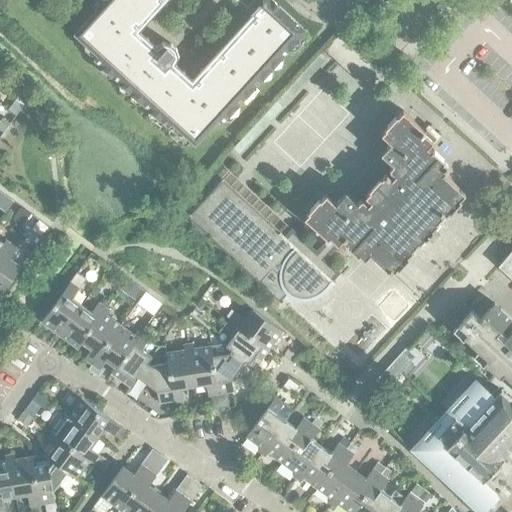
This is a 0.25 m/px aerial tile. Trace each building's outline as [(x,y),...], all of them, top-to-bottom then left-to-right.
[(97,0),(93,5),(97,9),(75,33),(85,42),(81,46),(182,138),(186,134),(195,143),(217,119),(222,123),(306,31),(272,0),(254,0),(246,9),(252,14),(192,78),(175,63),(179,56),(176,49),(171,43),(163,42),(157,46),(140,30),(167,0),(97,0)] [(426,129),(425,131),(403,110),(398,116),(397,115),(386,128),(387,128),(382,134),(391,143),(381,153),(393,164),(390,169),(390,170),(395,175),(392,178),(387,173),(382,178),(381,177),(381,178),(379,176),(368,188),(370,189),(369,190),(370,191),(365,196),(371,201),(368,204),(363,199),(362,200),(362,199),(358,203),(346,192),(336,203),(326,194),(321,199),(320,199),(309,211),(310,212),(305,218),(329,240),(317,252),(292,230),(286,237),(280,232),(223,179),(190,215),(188,213),(186,215),(281,303),(283,301),(281,300),(289,292),(292,294),(297,296),(301,297),(309,297),(314,295),(318,293),(322,290),(326,287),(330,281),(333,284),(335,282),(332,279),(338,272),(323,258),(337,244),(338,244),(343,239),(347,243),(346,244),(358,256),(359,255),(365,260),(371,253),(392,273),(397,268),(398,268),(410,256),(409,255),(414,250),(413,249),(419,242),(420,243),(425,238),(426,239),(434,230),(433,229),(438,223),(437,222),(443,216),(444,217),(449,212),(450,212),(461,200),(460,199),(465,194),(444,174),(450,167),(445,162),(445,161),(433,150),(432,151),(428,148),(430,146),(429,146),(436,138),(426,129)] [(2,118),(0,121),(0,130),(3,133),(10,123),(2,118)] [(240,153),(251,141),(245,135),(233,148),(240,153)] [(0,252),(8,242),(6,240),(3,244),(0,241),(0,252)] [(17,248),(9,243),(8,242),(0,252),(0,294),(21,266),(10,258),(17,248)] [(511,248),(498,266),(499,267),(511,278),(511,248)] [(70,282),(41,321),(60,334),(81,305),(71,298),(78,288),(85,279),(76,273),(70,282)] [(129,292),(135,284),(127,279),(122,286),(129,292)] [(81,305),(60,334),(78,348),(82,342),(107,308),(106,308),(98,302),(91,312),(81,305)] [(480,318),(465,304),(463,303),(451,316),(459,324),(453,330),(463,339),(465,338),(478,350),(473,356),(483,365),(485,363),(511,387),(511,347),(497,333),(511,318),(494,303),(480,318)] [(107,308),(82,342),(91,348),(84,358),(92,363),(120,324),(107,314),(110,311),(107,308)] [(235,312),(229,320),(268,348),(282,330),(253,308),(245,319),(235,312)] [(229,320),(224,327),(234,334),(226,344),(226,345),(245,360),(255,367),(268,348),(229,320)] [(120,324),(92,363),(99,369),(106,359),(115,366),(140,333),(137,331),(134,335),(120,324)] [(115,366),(111,372),(130,386),(134,381),(137,376),(148,362),(151,358),(152,357),(151,356),(141,349),(148,339),(141,333),(140,333),(115,366)] [(192,343),(188,344),(194,385),(206,383),(208,395),(209,395),(210,404),(218,403),(220,403),(211,345),(193,348),(192,343)] [(225,343),(211,345),(220,403),(235,401),(233,391),(231,379),(245,360),(226,345),(226,344),(225,343)] [(184,349),(166,352),(166,355),(167,362),(173,400),(175,400),(184,398),(182,387),(194,385),(188,344),(183,345),(184,349)] [(166,355),(166,352),(165,345),(159,346),(151,356),(152,357),(151,358),(166,355)] [(391,364),(400,372),(410,361),(402,353),(391,364)] [(148,362),(137,376),(147,383),(157,390),(159,402),(173,400),(167,362),(151,365),(148,362)] [(400,372),(391,364),(381,375),(390,383),(400,372)] [(299,385),(289,378),(283,385),(293,393),(299,385)] [(476,380),(445,413),(412,448),(481,511),(497,495),(481,480),(482,479),(483,480),(485,479),(484,478),(491,472),(503,459),(502,458),(503,456),(511,446),(511,400),(502,391),(501,390),(499,391),(500,391),(493,399),(491,398),(493,396),(476,380)] [(36,394),(31,400),(42,408),(46,401),(36,394)] [(275,396),(246,436),(261,446),(258,450),(262,453),(286,420),(293,410),(275,396)] [(67,409),(64,413),(97,437),(104,427),(114,435),(120,426),(81,398),(81,397),(70,412),(67,409)] [(23,411),(32,417),(34,418),(39,411),(29,404),(23,411)] [(27,424),(32,417),(23,411),(19,417),(27,424)] [(56,432),(55,433),(90,459),(89,460),(93,463),(100,454),(90,447),(97,437),(64,413),(61,417),(65,420),(56,432)] [(286,420),(262,453),(265,456),(268,452),(282,462),(311,423),(303,417),(296,427),(286,420)] [(311,423),(282,462),(296,472),(293,476),(296,478),(321,445),(311,438),(318,428),(323,422),(316,417),(311,423)] [(52,430),(46,438),(55,445),(47,456),(53,460),(54,459),(68,469),(67,470),(77,477),(89,460),(90,459),(55,433),(56,432),(52,430)] [(321,445),(296,478),(300,481),(303,477),(317,487),(345,448),(350,442),(343,436),(338,443),(331,452),(321,445)] [(345,448),(317,487),(330,497),(328,501),(331,504),(356,471),(346,463),(353,454),(352,453),(357,447),(350,442),(345,448)] [(123,466),(101,495),(120,509),(148,470),(160,453),(152,448),(140,464),(133,473),(123,466)] [(148,470),(120,509),(124,511),(143,511),(158,492),(149,485),(156,475),(167,459),(160,453),(148,470)] [(14,454),(9,455),(16,495),(27,494),(29,505),(30,505),(31,511),(34,511),(39,511),(38,504),(39,504),(33,466),(34,466),(33,456),(15,459),(14,454)] [(5,460),(0,461),(0,511),(4,511),(4,509),(5,509),(3,497),(16,495),(9,455),(5,456),(5,460)] [(34,466),(33,466),(39,504),(54,502),(53,490),(67,470),(68,469),(54,459),(53,460),(51,463),(34,466)] [(356,471),(331,504),(335,507),(338,503),(350,511),(352,511),(384,468),(377,462),(373,468),(366,478),(356,471)] [(384,468),(352,511),(378,511),(391,496),(381,489),(388,479),(392,473),(384,468)] [(143,511),(170,511),(183,495),(195,479),(187,473),(175,489),(168,499),(158,492),(143,511)] [(170,511),(185,511),(183,510),(190,501),(202,485),(195,479),(183,495),(170,511)] [(391,496),(378,511),(405,511),(415,499),(423,488),(416,482),(407,494),(400,503),(391,496)] [(417,511),(423,505),(431,494),(423,488),(415,499),(405,511),(417,511)]
